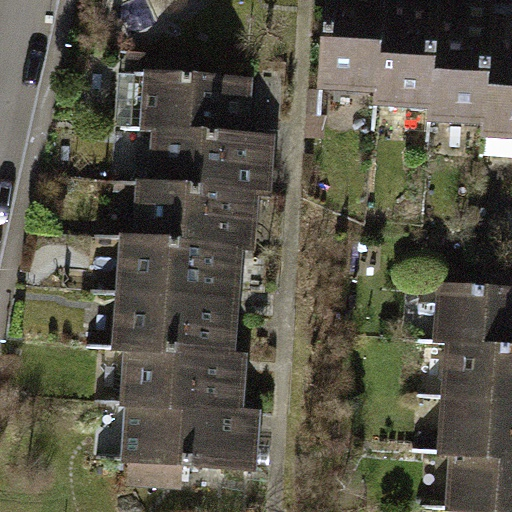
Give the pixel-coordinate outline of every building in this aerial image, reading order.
[(345,0),(340,91),(395,94),(400,0),(345,0)] [(394,111),(449,114),(455,0),(400,0),(395,94),(394,111)] [(448,132),(503,135),(510,0),(455,0),(449,114),(448,132)] [(502,141),(511,141),(511,0),(510,0),(503,135),(502,141)] [(268,107),(270,52),(124,46),(122,101),(148,102),(268,107)] [(292,164),(294,108),(268,107),(148,102),(146,158),(279,163),(292,164)] [(277,218),(279,163),(146,158),(133,157),(130,212),(265,218),(277,218)] [(262,274),(265,218),(130,212),(119,212),(116,268),(262,274)] [(260,329),(262,274),(116,268),(114,323),(123,324),(260,329)] [(511,333),(511,278),(421,274),(419,329),(440,330),(511,333)] [(267,387),(269,330),(260,329),(123,324),(121,381),(134,381),(267,387)] [(511,388),(511,333),(440,330),(438,385),(511,388)] [(278,444),(280,387),(267,387),(134,381),(132,438),(149,439),(148,455),(204,457),(205,441),(278,444)] [(511,439),(511,388),(438,385),(436,437),(446,437),(511,439)] [(511,494),(511,439),(446,437),(443,492),(451,492),(511,494)] [(511,511),(511,494),(451,492),(450,511),(511,511)]
